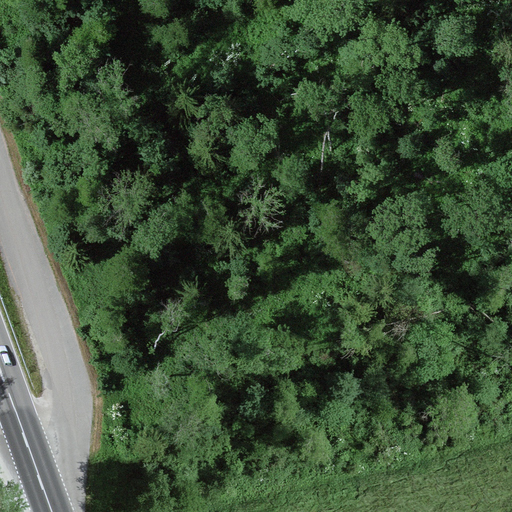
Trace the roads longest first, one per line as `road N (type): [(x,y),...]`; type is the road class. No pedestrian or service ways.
road 1 (unclassified): [(0,154),(69,377),(71,408),(46,496)]
road 2 (track): [(275,511),(511,452)]
road 3 (primary): [(46,496),(0,368)]
